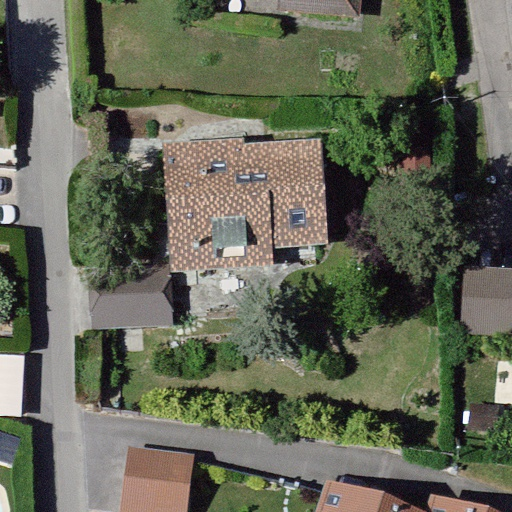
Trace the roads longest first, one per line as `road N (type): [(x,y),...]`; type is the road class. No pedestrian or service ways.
road 1 (residential): [(64,511),(37,0)]
road 2 (residential): [(484,0),(511,182)]
